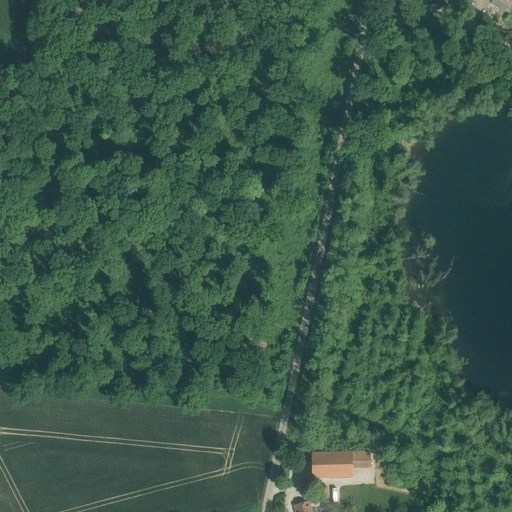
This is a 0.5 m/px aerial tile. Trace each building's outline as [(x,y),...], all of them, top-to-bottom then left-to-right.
[(511,1),(511,0),(492,0),(491,2),(504,13),(511,1)] [(489,11),(488,10),(484,15),(489,18),(492,14),(492,13),(494,11),(491,9),(489,11)] [(370,452),(352,453),(353,467),(371,467),(370,452)] [(352,453),(312,453),(312,454),(312,476),(312,477),(353,477),(353,467),(352,453)] [(311,511),(308,502),(295,505),(296,511),(311,511)]
